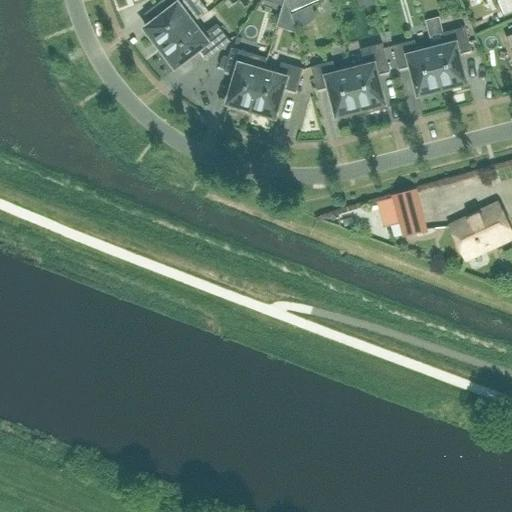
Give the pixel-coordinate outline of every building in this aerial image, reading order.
[(145,29),(160,49),(197,20),(189,9),(199,1),(198,0),(162,0),(162,1),(169,11),(145,29)] [(353,0),(357,11),(385,3),(386,5),(401,0),(353,0)] [(511,0),(496,0),(504,18),(511,14),(511,0)] [(160,49),(176,69),(200,50),(207,60),(231,42),(217,24),(207,32),(197,20),(160,49)] [(431,45),(442,90),(467,84),(459,54),(471,51),(465,28),(443,33),(445,41),(431,45)] [(418,96),(442,90),(431,45),(417,49),(414,41),(393,46),(399,70),(411,67),(418,96)] [(351,70),(361,111),(385,105),(377,75),(389,72),(382,44),(360,50),(365,67),(351,70)] [(228,104),(252,111),(265,67),(251,62),(253,54),(232,48),(224,72),(236,75),(228,104)] [(333,62),(311,67),(317,91),(329,88),(337,117),(361,111),(351,70),(350,66),(335,70),(333,62)] [(265,67),(252,111),(276,118),(284,89),(296,93),(303,69),(282,63),(279,71),(265,67)] [(398,217),(403,236),(426,230),(416,191),(393,197),(393,198),(383,201),(388,219),(398,217)] [(451,226),(467,259),(511,237),(511,235),(498,205),(451,226)]
